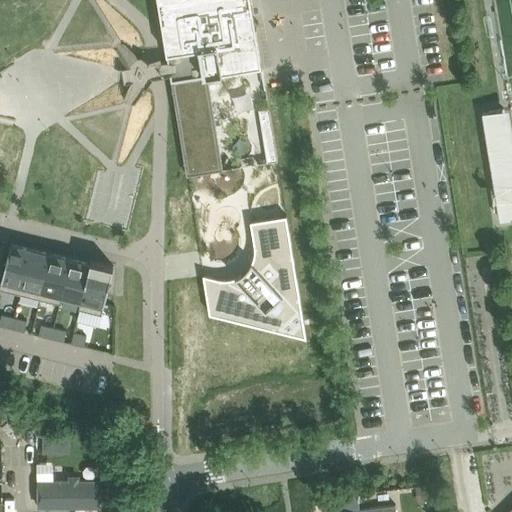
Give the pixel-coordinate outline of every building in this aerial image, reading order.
[(158,0),(169,61),(169,63),(170,71),(171,73),(187,175),(223,169),(208,74),(262,65),(251,0),(158,0)] [(269,107),(259,109),(267,162),(278,160),(269,107)] [(511,157),(504,108),(483,112),(501,219),(511,217),(511,157)] [(203,274),(210,313),(247,323),(247,322),(270,328),(307,337),(287,215),(280,216),(280,217),(257,220),(251,221),(251,223),(252,227),(253,233),(253,237),(254,237),(255,244),(254,244),(255,249),(254,254),(253,259),(251,263),(248,267),(251,270),(244,276),(242,273),(237,276),(233,277),(228,278),(223,278),(218,278),(211,276),(206,275),(206,274),(203,274)] [(0,288),(20,294),(32,249),(31,249),(11,244),(0,287),(0,288)] [(20,294),(40,299),(51,254),(32,249),(20,294)] [(51,254),(40,299),(60,304),(61,304),(62,299),(61,299),(71,259),(52,254),(51,254)] [(71,259),(61,299),(62,299),(80,304),(81,304),(91,264),(90,264),(72,259),(71,259)] [(80,304),(79,309),(80,309),(102,315),(104,305),(108,306),(108,304),(105,303),(114,266),(92,261),(91,261),(90,264),(91,264),(81,304),(80,304)] [(0,324),(12,328),(14,318),(2,315),(0,321),(0,324)] [(27,321),(14,318),(12,328),(25,331),(27,321)] [(39,334),(51,338),(54,328),(41,325),(39,334)] [(67,331),(54,328),(51,338),(64,341),(67,331)] [(86,336),(74,333),(71,343),(84,346),(86,336)] [(43,434),(43,453),(70,453),(70,434),(43,434)] [(103,506),(114,506),(114,467),(102,467),(103,506)] [(95,481),(38,481),(38,506),(95,506),(95,481)] [(432,485),(415,487),(417,502),(435,500),(432,485)] [(397,511),(396,505),(375,507),(360,509),(358,493),(344,495),(346,511),(397,511)] [(0,511),(8,511),(8,502),(0,502),(0,511)]
